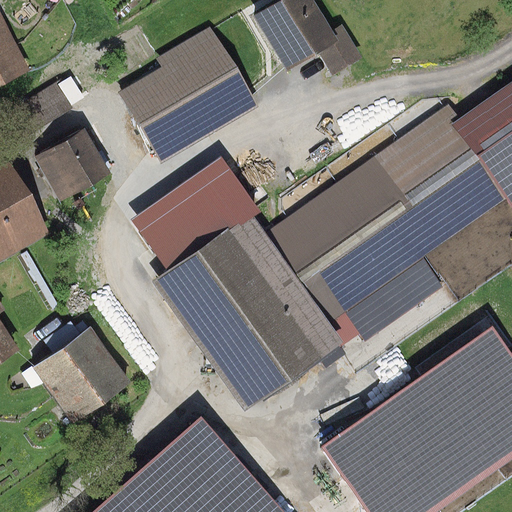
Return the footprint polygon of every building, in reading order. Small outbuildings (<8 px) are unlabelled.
[(302,0),(277,0),(243,20),(275,74),(327,43),(302,0)] [(0,10),(0,86),(30,71),(0,10)] [(156,71),(116,93),(153,161),(248,109),(205,32),(151,62),(156,71)] [(341,37),(310,57),(326,81),(356,61),(341,37)] [(242,210),(140,281),(233,412),(351,329),(362,343),(438,289),(419,263),(500,206),(511,223),(511,77),(456,117),(446,103),(259,234),(242,210)] [(58,84),(15,107),(28,131),(71,108),(58,84)] [(72,135),(26,161),(50,205),(97,180),(72,135)] [(0,166),(0,260),(40,239),(0,166)] [(511,353),(491,324),(321,444),(369,511),(427,511),(511,452),(511,353)] [(86,329),(24,370),(63,429),(125,388),(86,329)] [(286,511),(204,418),(96,511),(286,511)]
